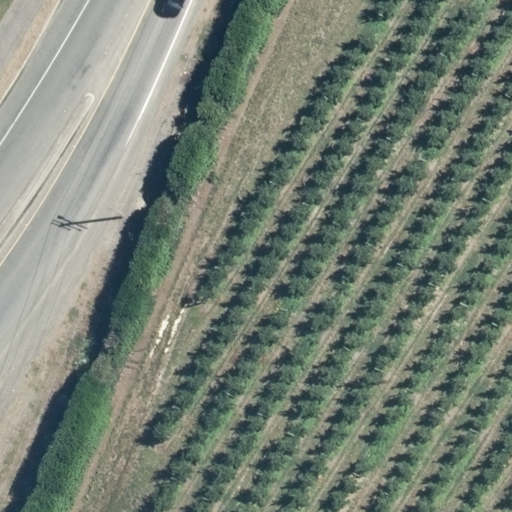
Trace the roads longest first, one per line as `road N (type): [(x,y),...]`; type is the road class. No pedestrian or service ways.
road 1 (secondary): [(156,0),(124,110),(0,302)]
road 2 (secondary): [(0,191),(125,0)]
